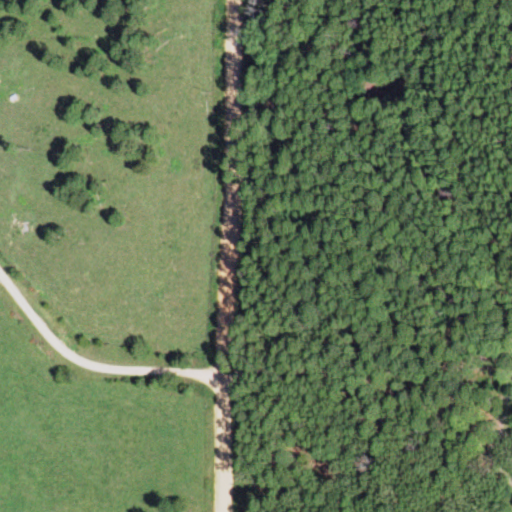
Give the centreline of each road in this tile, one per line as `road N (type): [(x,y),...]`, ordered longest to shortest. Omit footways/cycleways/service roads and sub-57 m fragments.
road 1 (residential): [(225,511),(235,0)]
road 2 (residential): [(228,379),(413,395),(498,427)]
